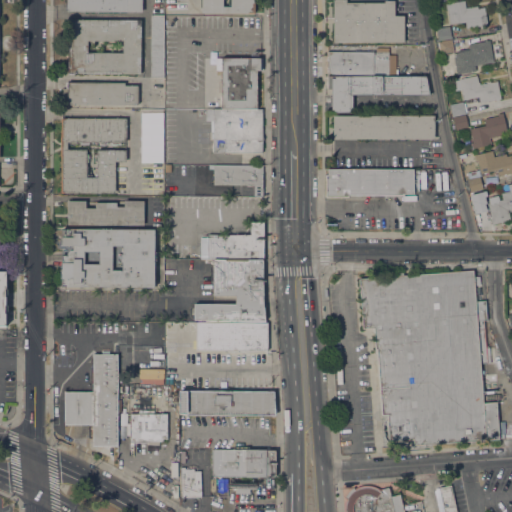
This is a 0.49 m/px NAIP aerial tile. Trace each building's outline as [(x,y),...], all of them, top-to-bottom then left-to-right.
[(67,12),(67,0),(142,0),(142,12),(67,12)] [(254,0),(254,13),(201,13),(201,0),(223,0),(223,6),(228,6),(228,0),(254,0)] [(333,42),(333,0),(346,0),(346,3),(384,3),(384,0),(395,0),(395,15),(404,15),(404,42),(333,42)] [(466,28),(465,22),(450,24),(447,9),(446,9),(445,3),(464,0),(465,8),(477,6),(477,8),(484,7),(487,26),(481,27),(481,26),(466,28)] [(150,15),(152,15),(152,14),(163,14),(164,77),(152,77),(150,77),(150,15)] [(68,73),(68,19),(140,20),(140,74),(68,73)] [(438,40),(436,28),(449,26),(451,38),(438,40)] [(454,51),(440,53),(438,41),(451,39),(454,51)] [(493,62),(474,65),(475,71),(458,74),(457,72),(456,72),(456,69),(457,68),(454,53),(469,50),(468,44),(484,41),(484,40),(487,39),(487,40),(489,40),(493,62)] [(335,76),(327,76),(327,52),(388,51),(388,77),(335,77),(335,76)] [(257,109),(221,109),(221,75),(215,75),(215,58),(221,58),(250,58),(250,57),(260,57),(260,70),(257,70),(257,109)] [(463,100),(461,89),(454,91),(452,81),(459,80),(458,79),(476,75),(478,83),(479,82),(480,84),(486,83),(486,82),(490,81),(490,82),(497,81),(500,99),(498,99),(498,100),(495,101),(495,100),(479,103),(478,97),(463,100)] [(425,76),(429,95),(352,95),(352,113),(333,113),(333,110),(331,110),(331,78),(335,78),(335,77),(388,77),(425,76)] [(67,104),(67,101),(61,101),(61,89),(66,89),(66,82),(124,82),(124,85),(138,86),(137,104),(124,104),(124,105),(67,104)] [(452,116),(449,104),(463,101),(465,114),(452,116)] [(262,109),(262,152),(213,152),(213,132),(210,132),(211,121),(205,121),(205,109),(221,109),(257,109),(262,109)] [(141,112),(163,112),(163,162),(141,162),(141,112)] [(485,125),(484,119),(497,116),(497,114),(502,113),(507,134),(489,138),(491,144),(472,149),(470,143),(472,142),(469,129),(485,125)] [(333,139),(333,115),(434,116),(434,139),(333,139)] [(455,129),(453,118),(465,115),(468,127),(455,129)] [(94,155),(95,155),(97,155),(97,149),(126,150),(126,161),(115,161),(114,193),(97,193),(60,192),(61,157),(60,157),(60,136),(61,117),(126,118),(126,142),(119,142),(119,145),(111,145),(111,142),(107,142),(107,144),(98,144),(98,142),(88,142),(88,144),(79,144),(80,142),(75,142),(75,144),(67,144),(67,149),(86,149),(86,154),(88,154),(88,162),(86,162),(86,167),(88,167),(88,173),(86,173),(86,177),(94,177),(94,169),(97,169),(97,161),(94,161),(95,160),(93,160),(93,157),(93,156),(94,155)] [(498,176),(496,169),(480,173),(477,160),(475,160),(473,155),(492,150),(493,157),(505,153),(506,156),(511,155),(511,173),(511,174),(511,172),(498,176)] [(213,164),(262,165),(262,196),(253,196),(253,186),(246,186),(246,185),(213,185),(213,164)] [(326,169),(418,170),(418,192),(413,191),(413,195),(402,195),(402,198),(347,198),(348,195),(326,195),(326,169)] [(464,181),(467,180),(479,176),(483,189),(482,189),(482,190),(467,194),(464,181)] [(491,224),(490,224),(488,219),(491,218),(487,203),(490,202),(489,198),(497,196),(498,200),(502,199),(501,193),(511,189),(511,211),(508,212),(510,219),(491,224)] [(482,190),(485,202),(484,203),(484,204),(475,207),(475,205),(473,206),(471,196),(468,197),(467,194),(482,190)] [(66,224),(67,200),(86,200),(85,208),(95,208),(95,202),(116,202),(116,206),(124,206),(124,200),(144,200),(144,224),(66,224)] [(262,257),(255,257),(255,259),(207,259),(207,258),(200,258),(200,237),(207,237),(207,235),(250,234),(250,231),(250,222),(262,222),(262,231),(262,257)] [(61,287),(61,278),(60,278),(60,264),(61,264),(62,255),(67,255),(67,253),(70,250),(72,250),(72,245),(60,245),(60,237),(62,237),(62,228),(155,229),(154,287),(61,287)] [(193,320),(193,304),(235,304),(235,300),(235,296),(213,296),(213,260),(225,260),(225,261),(247,261),(248,261),(262,261),(262,262),(263,262),(264,284),(262,284),(264,299),(265,320),(193,320)] [(484,320),(487,363),(480,363),(483,403),(496,402),(499,439),(424,444),(425,447),(413,448),(413,439),(410,442),(406,444),(403,446),(399,446),(395,446),(392,445),(388,443),(386,439),(383,436),(382,432),(382,428),(383,422),(385,419),(387,417),(387,414),(381,415),(377,353),(375,353),(373,328),(362,329),(359,278),(473,270),(475,301),(483,300),(484,320)] [(196,350),(196,322),(267,322),(267,350),(196,350)] [(117,445),(93,446),(93,425),(64,425),(64,391),(93,391),(93,354),(111,354),(117,354),(117,445)] [(275,415),(184,414),(184,390),(273,391),(275,415)] [(127,413),(127,423),(126,426),(119,426),(120,412),(127,413)] [(167,413),(167,438),(163,438),(163,442),(134,442),(134,438),(129,438),(129,435),(126,435),(126,426),(127,423),(130,423),(130,413),(167,413)] [(266,476),(266,477),(211,476),(211,449),(266,449),(266,450),(275,450),(275,476),(266,476)] [(201,497),(181,497),(180,467),(185,467),(185,469),(194,469),(194,471),(200,471),(201,497)] [(235,493),(235,489),(231,489),(231,482),(256,482),(256,489),(250,489),(250,493),(235,493)] [(344,511),(344,510),(344,505),(345,500),(346,498),(344,497),(347,493),(350,489),(353,487),(354,489),(356,488),(360,486),(365,485),(370,486),(375,487),(378,488),(379,489),(388,487),(390,496),(399,494),(403,511),(344,511)] [(456,511),(439,511),(435,488),(451,485),(456,511)]
